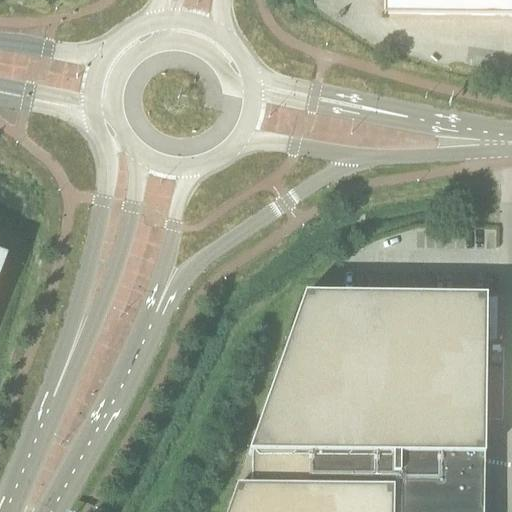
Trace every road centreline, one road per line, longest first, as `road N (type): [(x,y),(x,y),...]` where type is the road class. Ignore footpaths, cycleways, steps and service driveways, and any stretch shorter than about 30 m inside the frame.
road 1 (tertiary): [(154,310),(191,271),(357,159)]
road 2 (tertiary): [(97,124),(108,161),(104,203),(75,347)]
road 3 (tertiary): [(50,511),(154,310)]
road 4 (tertiary): [(137,151),(115,266),(75,347)]
road 5 (tertiary): [(75,347),(16,511)]
road 6 (tertiary): [(357,159),(510,144)]
road 7 (tertiary): [(154,310),(191,168)]
road 8 (tertiary): [(510,144),(379,112)]
road 9 (tertiary): [(379,112),(250,76)]
road 10 (tertiary): [(379,112),(358,115),(252,93)]
